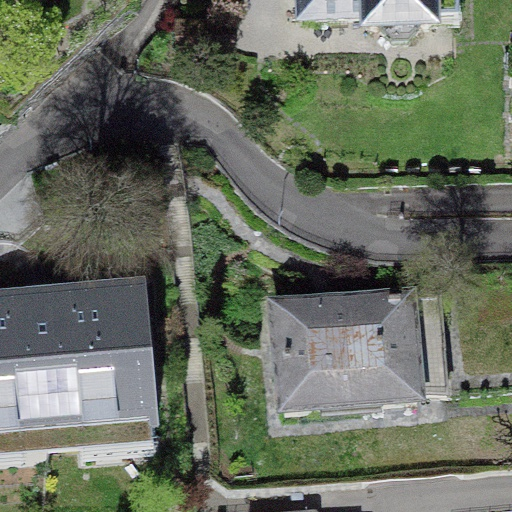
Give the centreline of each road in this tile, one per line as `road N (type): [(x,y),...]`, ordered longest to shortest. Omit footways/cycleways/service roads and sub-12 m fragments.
road 1 (residential): [(0,170),(77,113),(150,101),(207,124),(258,177),(326,223),(404,239),(511,239)]
road 2 (residential): [(511,491),(207,509)]
